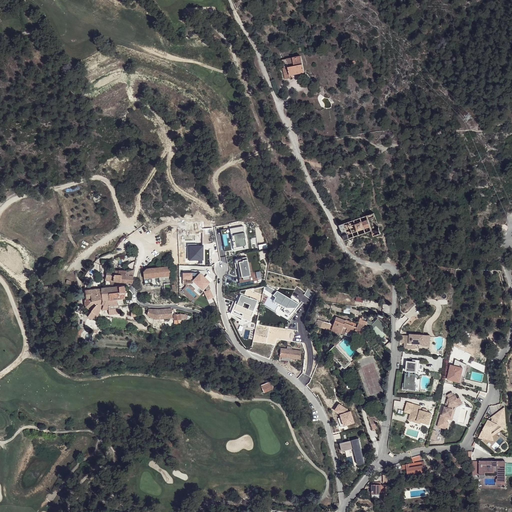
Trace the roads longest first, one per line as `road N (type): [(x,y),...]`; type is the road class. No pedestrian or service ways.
road 1 (unclassified): [(379,461),(394,348),(391,270),(344,249),(229,0)]
road 2 (residential): [(379,461),(469,441),(511,334)]
road 3 (residential): [(342,508),(321,410),(285,373),(243,351)]
road 4 (residential): [(243,351),(201,312),(140,303),(135,273)]
